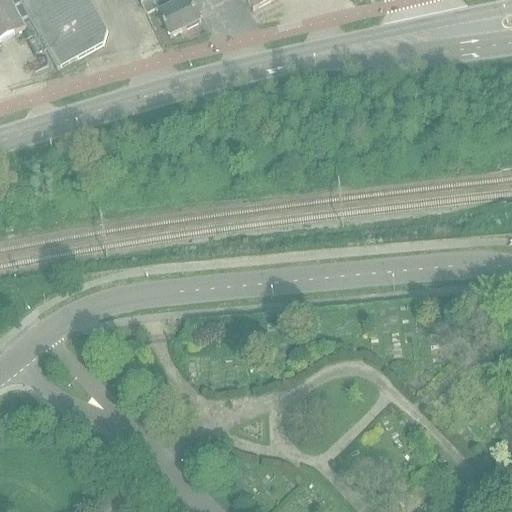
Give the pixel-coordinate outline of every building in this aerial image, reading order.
[(0,0),(0,43),(25,30),(8,0),(0,0)] [(17,0),(23,9),(39,0),(17,0)] [(89,0),(39,0),(23,9),(57,71),(103,46),(107,32),(89,0)] [(137,0),(145,15),(155,10),(170,39),(201,22),(189,0),(185,0),(181,2),(180,0),(137,0)] [(246,0),(253,12),(274,0),(246,0)] [(467,161),(445,164),(446,170),(468,168),(467,161)]
